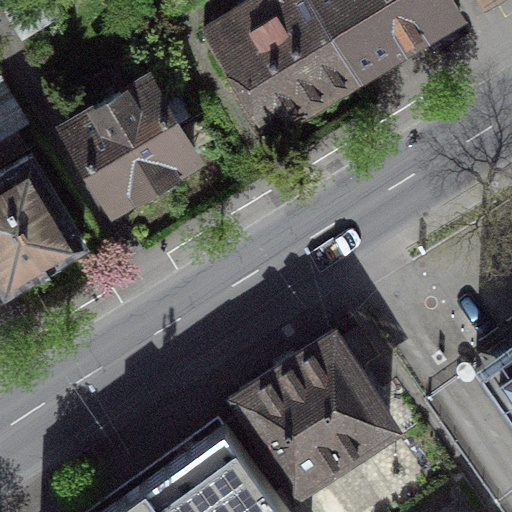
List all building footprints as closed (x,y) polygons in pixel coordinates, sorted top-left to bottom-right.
[(55,0),(34,0),(11,13),(28,44),(67,22),(55,0)] [(204,33),(261,128),(355,71),(312,0),(248,0),(213,22),(215,25),(204,33)] [(312,0),(355,71),(460,9),(453,0),(312,0)] [(0,73),(0,138),(29,121),(0,73)] [(98,104),(68,121),(115,200),(141,184),(149,198),(175,182),(167,169),(193,153),(147,75),(125,88),(124,85),(97,101),(98,104)] [(84,237),(31,152),(0,170),(0,282),(4,280),(6,284),(32,268),(33,270),(59,254),(58,253),(84,237)] [(511,324),(474,351),(511,403),(511,324)] [(390,418),(332,328),(240,388),(296,477),(390,418)] [(289,511),(226,421),(96,511),(289,511)]
